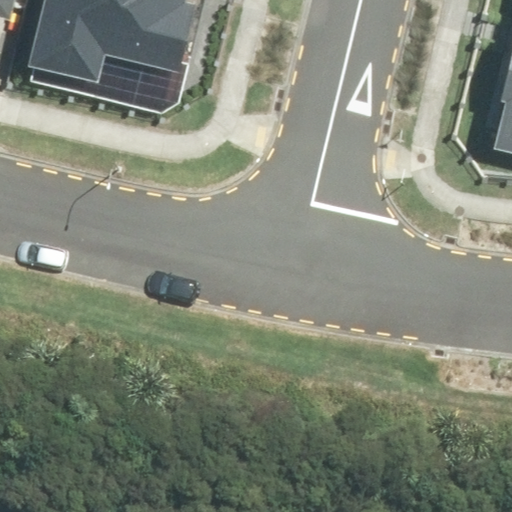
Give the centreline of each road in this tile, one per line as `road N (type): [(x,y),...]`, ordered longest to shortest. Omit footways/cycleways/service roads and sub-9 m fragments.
road 1 (residential): [(298,273),(0,209)]
road 2 (residential): [(298,273),(365,0)]
road 3 (residential): [(511,305),(298,273)]
